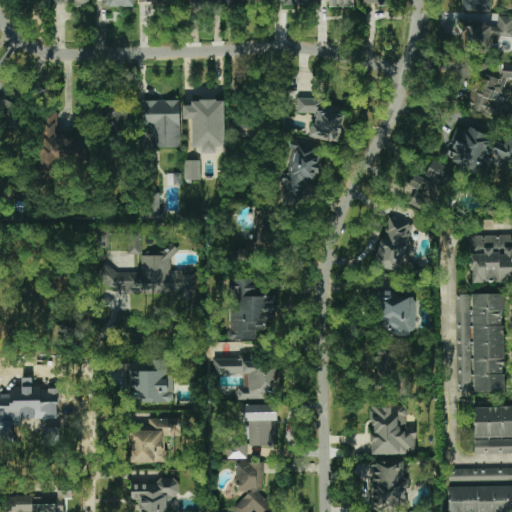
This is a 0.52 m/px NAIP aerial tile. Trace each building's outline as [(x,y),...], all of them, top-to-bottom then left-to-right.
[(489,11),(489,0),(462,0),(462,10),(489,11)] [(463,22),(461,46),(492,48),(492,36),(511,37),(511,16),(498,16),(498,24),(463,22)] [(340,143),(345,108),(321,104),(322,100),(299,97),(296,111),(314,114),(311,138),(340,143)] [(137,98),(101,100),(102,120),(113,120),(113,128),(124,127),(124,120),(138,120),(137,98)] [(180,148),(180,100),(142,100),(143,127),(152,127),(152,148),(180,148)] [(225,146),(225,100),(191,100),(191,105),(183,105),(183,120),(192,120),(193,148),(201,147),(201,154),(216,154),(216,147),(225,146)] [(40,112),(40,177),(58,177),(58,161),(74,161),(74,141),(66,141),(66,134),(57,133),(57,112),(40,112)] [(511,171),(511,139),(508,138),(506,143),(469,128),(467,131),(457,128),(443,162),(491,181),(497,166),(511,171)] [(288,175),(283,174),(280,204),(310,207),(316,150),(302,148),(303,147),(292,146),(288,175)] [(200,180),(200,160),(184,161),(185,180),(200,180)] [(413,173),(404,193),(412,197),(409,203),(423,209),(424,207),(429,209),(433,198),(440,201),(454,170),(432,160),(424,178),(413,173)] [(169,185),(181,184),(181,173),(168,174),(169,185)] [(275,242),(276,212),(255,211),(254,241),(246,241),(246,256),(266,256),(266,241),(275,242)] [(406,271),(413,223),(384,219),(377,267),(406,271)] [(127,254),(141,254),(140,231),(126,232),(127,254)] [(471,283),(511,281),(511,234),(470,236),(471,283)] [(141,273),(110,272),(109,291),(181,292),(181,299),(196,299),(196,271),(173,271),(173,250),(142,250),(141,273)] [(230,340),(256,340),(256,331),(266,331),(266,317),(274,317),(275,296),(259,295),(259,279),(236,279),(236,309),(230,309),(230,340)] [(416,330),(415,292),(376,292),(377,330),(389,330),(389,336),(409,336),(409,330),(416,330)] [(473,392),(504,392),(504,294),(457,294),(458,392),(473,392)] [(214,375),(249,373),(250,387),(234,388),(235,400),(268,399),(268,393),(278,393),(277,358),(213,360),(214,375)] [(173,401),(172,360),(133,361),(133,371),(130,371),(131,402),(173,401)] [(59,419),(59,388),(33,388),(33,378),(22,378),(22,387),(11,387),(11,396),(0,395),(0,444),(13,444),(13,425),(22,425),(22,419),(59,419)] [(372,454),(415,454),(415,427),(407,427),(407,404),(371,404),(372,454)] [(227,458),(248,458),(248,446),(271,446),(271,420),(277,420),(277,405),(240,405),(240,437),(227,437),(227,458)] [(475,454),(511,453),(511,406),(474,407),(475,454)] [(181,436),(181,418),(149,419),(149,431),(131,431),(131,462),(167,462),(167,448),(163,448),(162,436),(181,436)] [(371,508),(406,507),(404,460),(370,461),(371,508)] [(264,511),(264,462),(237,462),(237,493),(237,511),(264,511)] [(511,468),(449,469),(449,482),(511,480),(511,468)] [(168,511),(173,511),(172,496),(178,496),(178,478),(157,479),(157,484),(131,485),(131,500),(139,500),(139,511),(168,511)] [(511,486),(448,488),(449,511),(499,511),(511,511),(511,486)] [(13,498),(13,511),(36,511),(37,511),(64,511),(64,498),(72,498),(72,490),(57,490),(57,498),(13,498)]
